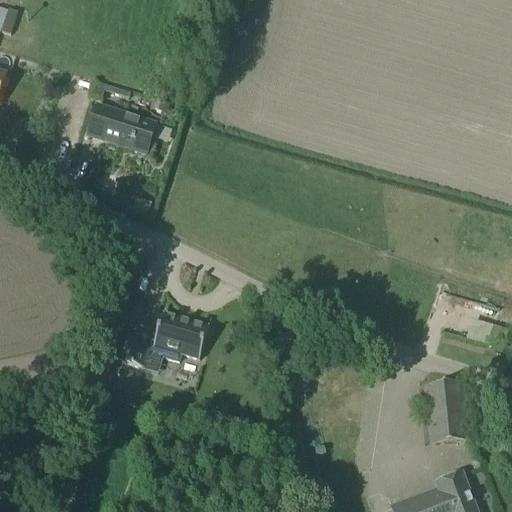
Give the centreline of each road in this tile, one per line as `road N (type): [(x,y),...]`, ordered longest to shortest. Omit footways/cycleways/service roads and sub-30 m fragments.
road 1 (unclassified): [(511,388),(337,327),(0,163)]
road 2 (track): [(94,401),(140,233)]
